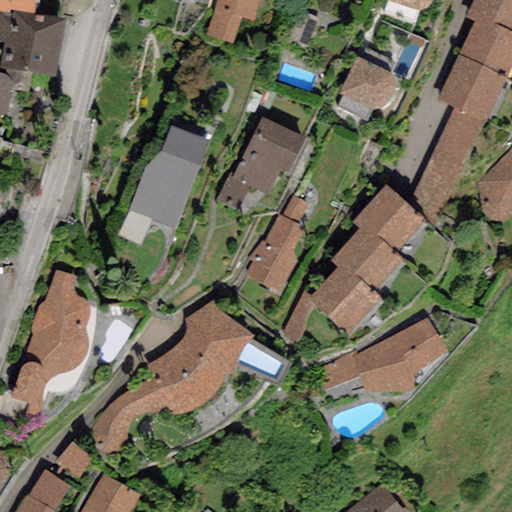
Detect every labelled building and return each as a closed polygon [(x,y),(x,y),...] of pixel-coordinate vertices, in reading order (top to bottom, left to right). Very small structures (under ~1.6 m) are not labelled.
[(37,0),(0,0),(0,19),(10,21),(10,18),(34,23),(35,21),(37,0)] [(259,0),(217,0),(214,15),(206,38),(232,48),(240,23),(254,25),(259,0)] [(385,0),(384,5),(414,17),(421,17),(426,15),(430,12),(433,8),(435,3),(435,0),(385,0)] [(477,22),(511,37),(511,0),(475,0),(465,21),(475,27),(477,22)] [(0,73),(54,84),(66,28),(35,21),(34,23),(10,18),(10,21),(0,19),(0,46),(3,47),(0,61),(0,73)] [(511,37),(477,22),(475,27),(458,60),(506,84),(511,70),(511,37)] [(506,84),(458,60),(438,103),(454,111),(484,127),(506,84)] [(390,80),(357,62),(338,99),(371,117),(374,117),(378,116),(380,115),(384,113),(387,110),(390,107),(391,103),(392,100),(393,96),(394,92),(393,87),(392,82),(390,80)] [(17,78),(14,94),(31,96),(33,81),(17,78)] [(4,81),(0,79),(0,124),(6,123),(12,88),(4,81)] [(434,229),(484,127),(454,111),(408,207),(434,229)] [(306,145),(262,122),(234,175),(231,180),(250,189),(266,198),(280,172),(289,176),(306,145)] [(174,234),(209,147),(171,132),(160,159),(145,174),(129,215),(118,237),(140,248),(152,223),(174,234)] [(511,148),(508,154),(477,183),(480,204),(481,209),(483,214),(486,218),(491,221),(495,223),(500,224),(507,222),(510,220),(511,218),(511,217),(511,148)] [(238,213),(250,189),(231,180),(234,175),(231,174),(216,203),(238,213)] [(364,230),(395,259),(425,228),(385,192),(351,228),(359,235),(364,230)] [(308,206),(292,197),(280,218),(296,227),(308,206)] [(292,254),(304,232),(296,227),(280,218),(278,217),(264,244),(263,242),(248,260),(253,263),(245,278),(280,298),(296,265),(292,254)] [(359,235),(330,265),(337,273),(341,269),(372,298),(402,266),(395,259),(364,230),(359,235)] [(341,269),(337,273),(312,300),(308,305),(312,308),(347,340),(380,304),(372,298),(341,269)] [(21,374),(11,400),(28,408),(25,418),(29,418),(33,418),(38,416),(41,413),(43,409),(42,404),(42,398),(43,393),(46,389),(48,385),(51,383),(54,381),(58,379),(62,378),(65,378),(69,376),(73,376),(78,372),(81,369),(84,366),(86,362),(87,358),(88,354),(88,349),(88,346),(87,339),(85,335),(86,332),(87,330),(89,326),(89,321),(89,316),(88,312),(87,308),(84,305),(80,303),(76,299),(75,296),(73,292),(74,287),(75,284),(76,281),(55,273),(44,304),(42,306),(40,308),(32,327),(31,332),(31,335),(33,337),(24,362),(24,367),(25,370),(21,374)] [(308,305),(312,300),(304,294),(283,335),(296,344),(299,341),(302,337),(303,331),(305,323),(307,318),(309,313),(312,308),(308,305)] [(152,364),(146,368),(154,382),(149,383),(142,385),(136,388),(129,393),(121,398),(116,401),(110,407),(105,411),(100,417),(96,423),(93,428),(90,433),(89,438),(90,443),(91,446),(93,449),(97,453),(101,455),(105,456),(109,456),(113,456),(118,454),(122,451),(124,448),(126,445),(127,442),(127,440),(128,435),(128,430),(129,427),(132,423),(136,419),(141,417),(145,416),(151,416),(155,416),(161,416),(167,417),(175,418),(180,417),(185,415),(191,414),(194,414),(199,411),(204,408),(209,404),(212,401),(216,396),(220,391),(222,387),(224,383),(226,378),(235,378),(236,374),(237,370),(238,365),(240,360),(244,352),(249,346),(253,343),(225,318),(217,311),(212,303),(185,320),(186,324),(187,327),(186,331),(185,337),(182,341),(180,344),(176,349),(172,353),(167,355),(159,360),(152,364)] [(426,321),(358,355),(355,351),(326,367),(324,369),(322,373),(320,377),(320,381),(319,385),(321,394),(359,380),(365,396),(414,396),(412,382),(447,358),(426,321)] [(72,447),(60,469),(84,482),(96,461),(72,447)] [(9,461),(0,453),(0,487),(9,474),(3,467),(9,461)] [(58,511),(70,493),(44,473),(19,511),(58,511)] [(103,475),(82,511),(133,511),(141,502),(103,475)] [(398,511),(380,488),(349,511),(398,511)]
